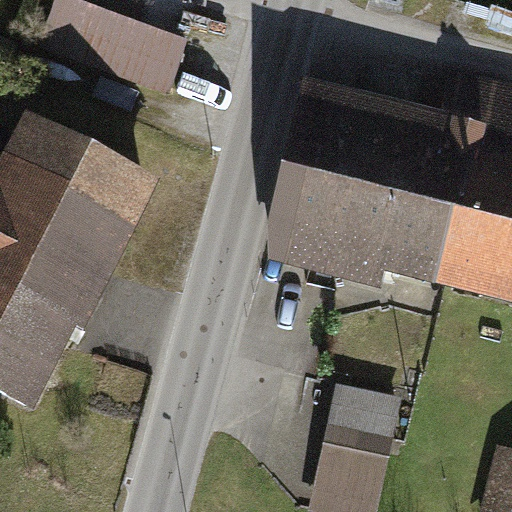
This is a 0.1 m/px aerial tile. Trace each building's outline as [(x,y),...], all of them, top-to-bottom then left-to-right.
[(198,55),(60,3),(39,60),(177,111),(198,55)] [(436,133),(305,99),(263,262),(511,325),(511,86),(452,71),(436,133)] [(148,201),(15,136),(0,166),(0,420),(32,437),(148,201)] [(378,511),(404,401),(334,385),(304,511),(378,511)] [(511,511),(511,458),(498,456),(491,511),(511,511)]
